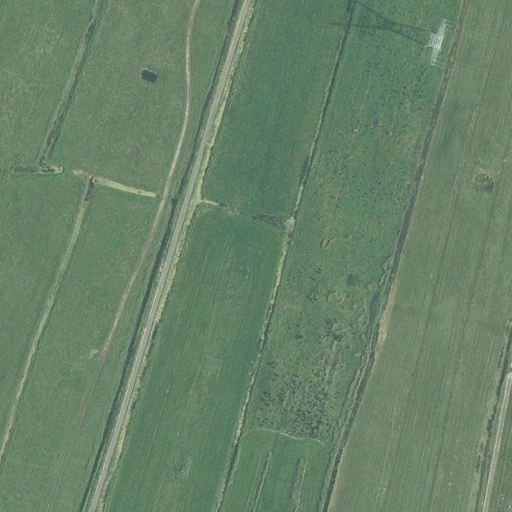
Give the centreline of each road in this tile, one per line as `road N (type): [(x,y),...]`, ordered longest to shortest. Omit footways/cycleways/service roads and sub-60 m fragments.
road 1 (unclassified): [(91,511),(247,0)]
road 2 (track): [(51,511),(177,152),(197,0)]
road 3 (track): [(511,361),(484,511)]
